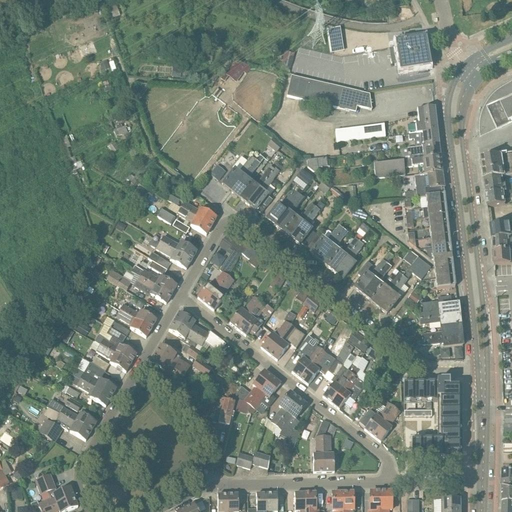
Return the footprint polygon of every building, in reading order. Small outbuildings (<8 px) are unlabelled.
[(109,7),(103,9),(107,20),(113,18),(109,7)] [(352,41),(354,54),(378,51),(376,38),(352,41)] [(395,44),(400,73),(429,68),(425,39),(395,44)] [(198,61),(211,64),(213,54),(200,51),(198,61)] [(290,75),(295,56),(285,53),(280,72),(290,75)] [(100,64),(102,71),(109,69),(106,62),(100,64)] [(246,75),(251,68),(249,67),(232,62),(219,79),(224,82),(228,77),(236,83),(244,73),(246,75)] [(172,78),(181,78),(181,65),(173,64),(172,78)] [(371,111),(369,96),(291,78),(286,98),(355,114),(357,108),(371,111)] [(138,101),(148,87),(146,85),(135,85),(132,89),(136,100),(138,101)] [(511,121),(511,100),(493,109),(501,127),(511,121)] [(409,135),(437,132),(434,108),(417,110),(419,124),(408,126),(409,135)] [(337,144),(385,138),(384,126),(335,132),(337,144)] [(117,130),(119,137),(127,134),(125,127),(122,128),(117,130)] [(422,146),(438,145),(437,132),(409,135),(410,140),(414,139),(414,140),(421,140),(422,146)] [(68,140),(67,138),(62,140),(61,139),(59,141),(79,194),(84,193),(76,170),(78,169),(74,158),(71,159),(64,141),(68,140)] [(268,146),(275,153),(281,146),(273,140),(268,146)] [(114,143),(107,148),(113,155),(119,150),(114,143)] [(423,159),(440,157),(438,145),(422,146),(407,148),(408,155),(423,153),(423,159)] [(511,154),(480,159),(484,180),(490,179),(505,176),(506,177),(511,176),(511,154)] [(313,173),(318,172),(317,168),(329,166),(327,157),(307,160),(307,168),(313,173)] [(425,175),(442,173),(440,157),(423,159),(374,165),(375,179),(405,175),(404,168),(423,166),(425,175)] [(231,193),(256,161),(251,158),(248,162),(238,174),(235,171),(223,186),(231,193)] [(239,199),(251,184),(247,180),(259,164),(256,161),(231,193),(239,199)] [(134,189),(147,169),(143,166),(134,178),(130,175),(127,180),(132,183),(130,186),(134,189)] [(219,182),(226,173),(217,166),(210,176),(219,182)] [(278,166),(275,170),(247,205),(255,212),(267,197),(264,194),(279,174),(281,175),(285,171),(278,166)] [(247,205),(275,170),(270,167),(267,171),(267,170),(254,186),(251,184),(239,199),(247,205)] [(307,187),(313,179),(302,171),(296,178),(307,187)] [(414,177),(416,192),(404,194),(405,200),(445,195),(442,174),(414,177)] [(486,194),(507,192),(506,185),(503,186),(502,178),(490,179),(484,180),(486,194)] [(326,195),(332,187),(324,181),(318,189),(326,195)] [(145,191),(138,187),(133,194),(141,199),(145,191)] [(507,192),(486,194),(488,209),(506,206),(505,201),(511,200),(511,190),(511,191),(507,192)] [(267,220),(275,227),(299,197),(295,193),(292,198),(290,196),(288,199),(290,200),(283,209),(278,205),(267,220)] [(177,207),(180,201),(169,195),(166,201),(177,207)] [(427,209),(445,207),(444,196),(426,198),(427,209)] [(299,197),(275,227),(283,233),(295,218),(291,215),(303,200),(299,197)] [(348,207),(352,203),(345,198),(342,203),(348,207)] [(183,203),(180,209),(211,227),(216,218),(200,209),(199,211),(183,203)] [(306,248),(316,236),(311,231),(308,228),(317,216),(325,207),(320,203),(316,208),(291,239),(299,246),(301,244),(306,248)] [(291,239),(316,208),(312,205),(299,221),(295,218),(283,233),(291,239)] [(428,219),(446,217),(445,207),(427,209),(428,219)] [(211,227),(180,209),(176,215),(193,224),(191,228),(206,236),(211,227)] [(171,226),(175,218),(161,210),(157,218),(171,226)] [(360,221),(363,218),(357,212),(354,216),(360,221)] [(429,229),(447,227),(446,217),(428,219),(429,229)] [(172,227),(186,236),(189,229),(176,221),(172,227)] [(122,233),(126,227),(119,223),(115,229),(122,233)] [(490,227),(492,240),(511,237),(511,229),(511,224),(490,227)] [(318,261),(343,230),(339,227),(336,231),(335,231),(325,243),(316,236),(306,248),(312,253),(310,255),(318,261)] [(430,239),(449,237),(447,227),(429,229),(430,239)] [(326,268),(338,253),(334,250),(344,237),(344,238),(347,234),(343,230),(318,261),(326,268)] [(423,237),(417,237),(418,246),(428,245),(427,239),(429,239),(429,230),(422,230),(423,237)] [(240,259),(247,246),(229,233),(223,241),(232,246),(228,250),(232,253),(226,263),(220,271),(223,273),(214,284),(211,282),(209,285),(197,299),(206,306),(227,277),(233,269),(240,259)] [(160,244),(191,262),(196,253),(180,243),(179,246),(164,237),(160,244)] [(432,250),(450,247),(449,237),(430,239),(432,250)] [(511,237),(492,240),(493,253),(511,251),(511,237)] [(334,274),(359,243),(354,239),(351,243),(352,244),(342,256),(338,253),(326,268),(334,274)] [(191,262),(160,244),(153,240),(149,246),(171,259),(170,261),(186,271),(191,262)] [(359,243),(334,274),(343,281),(354,266),(351,263),(360,251),(360,250),(363,246),(359,243)] [(105,255),(109,248),(103,245),(99,251),(105,255)] [(247,246),(240,259),(256,270),(265,259),(256,253),(247,246)] [(433,260),(451,258),(450,247),(432,250),(433,260)] [(511,251),(493,253),(493,259),(493,260),(493,263),(494,265),(494,266),(511,265),(511,251)] [(411,267),(418,258),(410,252),(403,261),(411,267)] [(362,296),(387,264),(393,257),(389,253),(379,265),(369,277),(366,275),(372,267),(367,263),(357,275),(362,279),(354,289),(362,296)] [(153,261),(167,270),(170,265),(152,254),(149,259),(153,261)] [(97,267),(101,261),(95,258),(91,264),(97,267)] [(434,270),(452,267),(451,258),(433,260),(434,270)] [(167,270),(153,261),(149,268),(163,277),(167,270)] [(387,264),(362,296),(370,303),(382,287),(377,284),(390,268),(387,264)] [(131,273),(171,296),(176,287),(160,278),(157,276),(155,279),(143,272),(135,267),(131,273)] [(403,277),(378,309),(386,315),(398,300),(394,297),(403,284),(415,269),(411,267),(403,277)] [(435,280),(453,278),(452,267),(434,270),(435,280)] [(171,296),(131,273),(127,271),(123,279),(112,272),(107,281),(126,292),(130,285),(134,287),(133,290),(148,299),(150,296),(166,305),(171,296)] [(287,286),(290,281),(279,273),(270,288),(277,293),(283,284),(287,286)] [(392,275),(382,287),(370,303),(378,309),(403,277),(398,273),(395,277),(392,275)] [(234,282),(227,277),(206,306),(214,312),(225,298),(223,296),(234,282)] [(453,278),(435,280),(436,291),(455,288),(453,278)] [(75,290),(71,296),(77,300),(81,293),(75,290)] [(301,304),(309,295),(302,290),(295,299),(301,304)] [(245,301),(249,295),(243,291),(239,297),(245,301)] [(416,305),(421,299),(413,293),(408,299),(416,305)] [(314,314),(320,306),(309,297),(303,306),(314,314)] [(420,321),(459,316),(458,306),(452,306),(451,297),(437,299),(439,313),(424,314),(424,315),(419,316),(420,321)] [(141,311),(145,305),(133,298),(129,304),(141,311)] [(229,325),(238,331),(260,303),(254,298),(243,312),(241,310),(229,325)] [(260,303),(238,331),(246,337),(250,331),(254,335),(263,324),(257,319),(266,307),(265,307),(260,303)] [(73,314),(76,310),(67,305),(57,321),(65,326),(68,321),(65,320),(70,312),(73,314)] [(120,312),(151,330),(156,321),(141,312),(139,315),(123,306),(120,312)] [(401,319),(408,310),(403,306),(397,315),(401,319)] [(151,330),(120,312),(117,318),(132,327),(130,330),(146,339),(151,330)] [(268,355),(291,327),(290,326),(296,317),(289,313),(284,321),(285,323),(274,336),(272,334),(260,349),(268,355)] [(338,319),(330,313),(324,320),(333,327),(338,319)] [(179,314),(174,323),(205,342),(205,343),(210,347),(219,354),(226,345),(217,337),(210,332),(209,335),(194,326),(195,324),(179,314)] [(459,316),(420,321),(420,326),(425,326),(425,325),(439,323),(440,329),(460,327),(459,316)] [(103,325),(105,326),(126,338),(129,333),(114,323),(107,319),(103,325)] [(77,333),(81,325),(77,323),(73,330),(77,333)] [(205,342),(174,323),(169,332),(182,340),(181,343),(185,345),(191,349),(188,354),(188,355),(197,361),(210,347),(205,343),(205,342)] [(95,344),(131,364),(136,356),(120,347),(126,338),(105,326),(95,344)] [(73,334),(61,327),(54,338),(66,345),(73,334)] [(291,327),(268,355),(276,362),(288,347),(287,346),(288,345),(295,350),(304,337),(296,332),(296,331),(291,327)] [(460,327),(440,329),(441,334),(426,336),(426,335),(421,336),(422,341),(461,337),(460,327)] [(414,330),(406,328),(405,335),(413,337),(414,330)] [(400,338),(401,337),(404,334),(398,329),(394,333),(395,334),(400,338)] [(364,355),(370,343),(357,334),(349,343),(364,355)] [(337,356),(346,340),(341,337),(332,352),(337,356)] [(461,337),(422,341),(422,346),(427,346),(427,347),(443,345),(443,350),(462,347),(461,337)] [(131,364),(95,344),(94,343),(90,349),(97,353),(112,361),(110,365),(126,374),(131,364)] [(300,380),(322,352),(316,348),(314,351),(304,343),(297,352),(307,360),(306,361),(303,359),(292,374),(300,380)] [(322,398),(330,405),(357,370),(352,366),(347,372),(342,368),(353,349),(346,344),(335,361),(327,373),(334,378),(331,382),(333,384),(322,398)] [(372,345),(366,357),(379,367),(384,355),(372,345)] [(160,346),(155,356),(187,374),(190,368),(175,359),(177,356),(160,346)] [(322,352),(300,380),(308,387),(319,372),(325,376),(327,373),(335,362),(334,361),(322,352)] [(90,364),(95,368),(100,359),(90,353),(85,361),(90,364)] [(187,374),(155,356),(150,364),(166,374),(168,371),(183,380),(187,374)] [(58,363),(55,361),(53,365),(62,370),(65,365),(59,362),(58,363)] [(212,372),(197,361),(192,369),(201,374),(197,380),(203,383),(212,372)] [(74,377),(111,399),(116,390),(100,381),(104,373),(95,368),(90,364),(84,374),(77,371),(74,377)] [(366,386),(365,386),(370,380),(357,370),(330,405),(338,411),(349,398),(353,402),(366,386)] [(245,402),(250,407),(272,378),(264,372),(252,386),(256,389),(245,402)] [(397,385),(398,375),(390,374),(389,384),(397,385)] [(111,399),(74,377),(70,384),(76,387),(91,396),(90,399),(105,408),(111,399)] [(272,378),(250,407),(252,408),(255,411),(261,404),(267,409),(274,401),(270,398),(281,385),(272,378)] [(436,385),(403,385),(403,403),(404,403),(404,412),(431,412),(431,403),(437,403),(437,400),(440,400),(440,442),(411,442),(411,460),(445,460),(445,453),(458,453),(458,388),(449,388),(449,382),(436,382),(436,385)] [(79,395),(64,386),(60,392),(65,395),(66,394),(76,400),(79,395)] [(22,397),(25,390),(20,388),(16,394),(22,397)] [(240,402),(247,392),(242,388),(236,395),(235,398),(240,402)] [(270,432),(275,435),(276,428),(298,400),(290,393),(279,407),(281,410),(270,423),(266,420),(264,427),(270,432)] [(19,405),(22,399),(16,396),(13,402),(19,405)] [(78,413),(81,407),(69,400),(66,406),(78,413)] [(185,411),(189,403),(181,400),(178,407),(185,411)] [(208,422),(211,407),(196,400),(188,415),(208,422)] [(276,428),(275,435),(278,438),(287,426),(292,431),(286,445),(294,449),(301,434),(295,432),(301,425),(295,420),(306,406),(298,400),(276,428)] [(228,427),(235,404),(225,401),(218,424),(228,427)] [(60,415),(91,433),(96,425),(80,416),(79,418),(54,404),(51,410),(60,415)] [(372,438),(394,409),(389,405),(378,418),(376,416),(364,431),(372,438)] [(400,413),(394,409),(372,438),(380,444),(392,429),(389,427),(400,413)] [(60,415),(55,424),(86,442),(91,433),(60,415)] [(324,436),(329,425),(323,422),(318,433),(324,436)] [(54,443),(61,431),(47,423),(40,435),(54,443)] [(333,437),(336,430),(330,426),(327,435),(333,437)] [(325,438),(316,438),(317,456),(313,456),(313,474),(324,474),(323,438),(325,438)] [(330,438),(325,438),(323,438),(324,474),(334,474),(334,455),(331,455),(330,438)] [(49,443),(42,441),(40,449),(47,451),(49,443)] [(255,453),(254,459),(251,465),(268,470),(271,458),(255,453)] [(251,465),(254,459),(239,454),(236,466),(250,471),(251,465)] [(22,475),(17,471),(12,477),(17,481),(22,475)] [(511,471),(502,472),(502,482),(511,482),(511,471)] [(31,504),(34,511),(41,511),(74,499),(70,489),(57,494),(50,476),(34,482),(40,498),(49,494),(51,500),(38,505),(37,503),(31,504)] [(511,482),(502,482),(502,489),(511,491),(511,482)] [(21,488),(11,489),(13,501),(22,500),(21,488)] [(511,491),(502,489),(502,505),(511,504),(511,491)] [(380,511),(381,493),(370,493),(370,511),(380,511)] [(391,493),(381,493),(380,511),(390,511),(391,511),(391,493)] [(315,494),(305,495),(305,511),(318,511),(319,511),(316,511),(315,494)] [(342,511),(342,494),(332,494),(332,511),(342,511)] [(353,494),(342,494),(342,511),(350,511),(353,511),(353,494)] [(266,511),(267,495),(256,495),(256,510),(248,511),(247,511),(266,511)] [(277,511),(277,495),(267,495),(266,511),(277,511)] [(305,511),(305,495),(294,495),(294,511),(305,511)] [(228,511),(228,496),(217,496),(217,511),(228,511)] [(238,511),(239,496),(228,496),(228,511),(238,511)] [(74,499),(41,511),(68,511),(78,509),(74,499)] [(441,501),(441,511),(459,511),(459,501),(441,501)]
